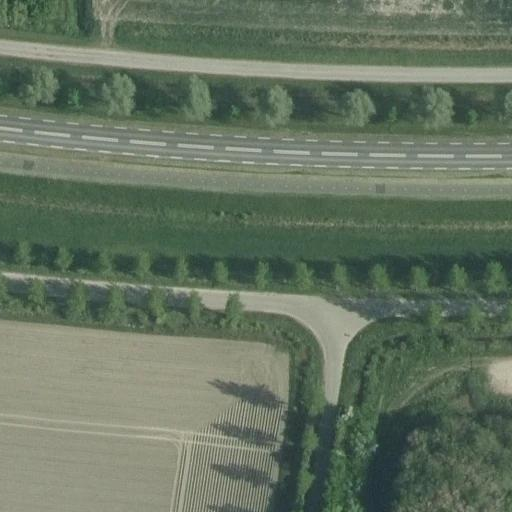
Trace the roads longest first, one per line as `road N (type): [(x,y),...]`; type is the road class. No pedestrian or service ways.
road 1 (unclassified): [(511,73),(361,74),(0,46)]
road 2 (secondary): [(511,156),(349,155),(0,128)]
road 3 (unclassified): [(345,313),(0,281)]
road 4 (unclassified): [(312,511),(345,313)]
road 5 (unclassified): [(345,313),(511,307)]
